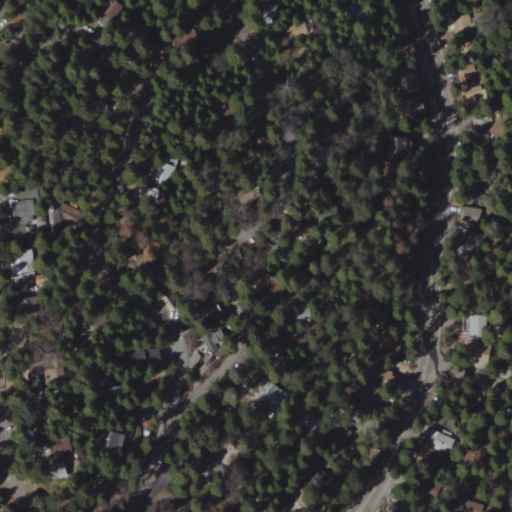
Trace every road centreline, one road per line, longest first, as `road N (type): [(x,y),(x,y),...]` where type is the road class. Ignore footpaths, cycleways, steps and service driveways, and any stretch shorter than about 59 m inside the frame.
road 1 (residential): [(224,0),(298,131),(274,219),(224,250),(243,327),(233,357),(174,415),(168,452),(139,511)]
road 2 (residential): [(0,32),(99,37),(130,101),(116,182),(88,260),(105,288),(161,314),(178,349),(174,415)]
road 3 (residential): [(359,511),(426,364),(441,128),(419,0)]
road 4 (residential): [(0,20),(16,485),(32,511)]
